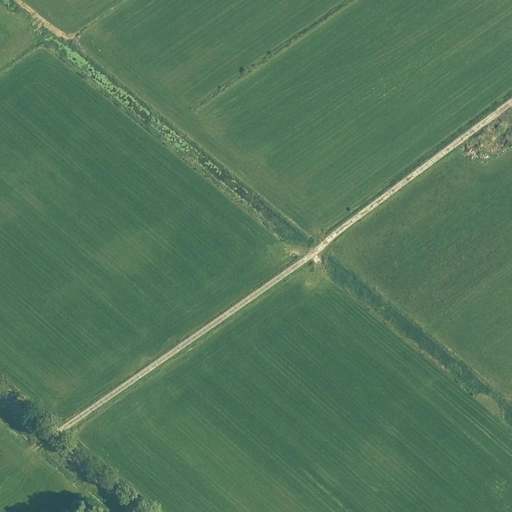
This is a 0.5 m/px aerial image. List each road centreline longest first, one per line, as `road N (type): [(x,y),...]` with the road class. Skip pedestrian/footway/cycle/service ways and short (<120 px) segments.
road 1 (track): [(48,438),(511,102)]
road 2 (unclassified): [(133,511),(0,396)]
